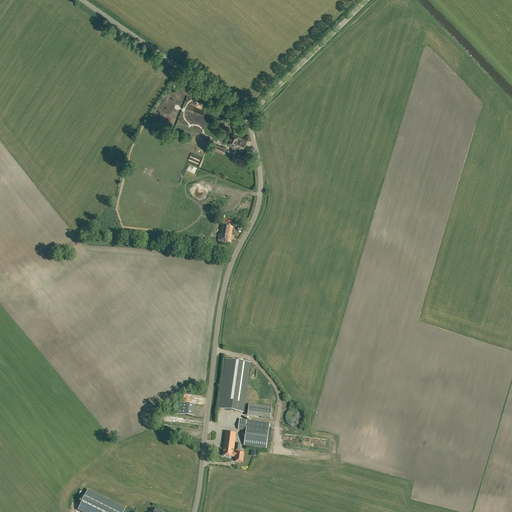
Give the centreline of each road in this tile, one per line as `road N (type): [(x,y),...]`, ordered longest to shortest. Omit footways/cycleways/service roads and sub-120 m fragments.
road 1 (unclassified): [(193,511),(224,282),(259,200),(247,117)]
road 2 (unclassified): [(247,117),(83,0)]
road 3 (unclassified): [(247,117),(366,0)]
